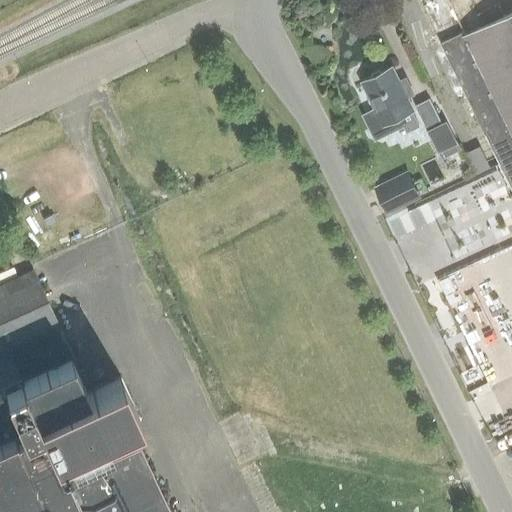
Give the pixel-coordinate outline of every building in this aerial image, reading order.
[(511,0),(457,0),(434,12),(505,157),(511,153),(511,0)] [(412,110),(391,67),(362,81),(376,108),(368,112),(366,120),(372,133),(380,136),(406,123),(402,115),(412,110)] [(416,106),(428,131),(431,130),(441,125),(429,100),(416,106)] [(431,130),(443,156),(458,149),(446,123),(441,125),(431,130)] [(472,171),(487,166),(480,144),(464,149),(472,171)] [(404,174),(378,187),(390,210),(415,198),(404,174)] [(0,511),(166,511),(135,441),(61,474),(50,450),(132,414),(115,375),(83,388),(32,269),(0,283),(0,511)]
